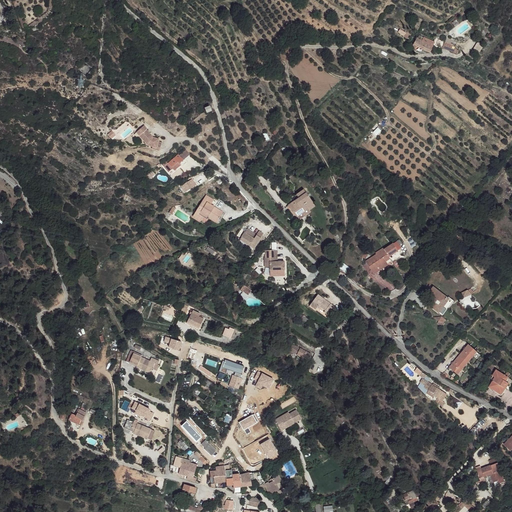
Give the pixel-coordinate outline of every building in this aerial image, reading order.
[(423,41),(417,38),(415,44),(420,47),(423,41)] [(435,43),(425,38),(423,41),(420,47),(430,53),(435,43)] [(446,42),(443,49),(450,51),(452,48),(453,45),(446,42)] [(472,51),(478,55),(484,45),(477,42),(472,51)] [(144,126),(139,130),(142,133),(140,135),(147,143),(146,144),(148,146),(152,147),(152,149),(159,151),(161,145),(158,143),(159,139),(153,137),(146,130),(147,129),(144,126)] [(139,130),(136,133),(146,144),(147,143),(140,135),(142,133),(139,130)] [(181,154),(186,160),(191,156),(187,150),(181,154)] [(173,168),(175,171),(181,165),(180,164),(184,161),(179,155),(171,161),(169,158),(162,164),(168,172),(173,168)] [(206,193),(199,203),(217,218),(222,209),(211,202),(213,197),(206,193)] [(297,200),(288,205),(295,218),(296,217),(308,210),(309,211),(314,209),(306,195),(299,198),(297,200)] [(81,207),(87,212),(92,205),(86,201),(81,207)] [(192,214),(200,219),(203,216),(206,217),(207,216),(216,221),(217,218),(199,203),(192,214)] [(309,211),(308,210),(296,217),(298,220),(310,213),(309,211)] [(256,236),(246,231),(242,238),(251,243),(256,236)] [(259,238),(256,236),(251,243),(242,238),(240,240),(253,248),(259,238)] [(253,248),(240,240),(239,243),(251,250),(253,248)] [(394,242),(385,248),(390,254),(399,248),(394,242)] [(385,248),(368,260),(373,268),(380,263),(382,265),(388,261),(386,257),(390,254),(385,248)] [(275,260),(263,260),(262,271),(268,271),(268,273),(283,273),(283,264),(275,264),(275,260)] [(344,264),(340,269),(346,274),(350,268),(344,264)] [(253,289),(244,283),(242,287),(250,292),(253,289)] [(449,299),(433,287),(429,293),(433,296),(428,303),(439,312),(449,299)] [(317,294),(308,305),(315,309),(318,306),(324,310),(323,312),(327,314),(333,305),(317,294)] [(189,306),(184,303),(178,314),(184,316),(189,306)] [(323,312),(324,310),(318,306),(315,309),(315,310),(325,317),(327,314),(323,312)] [(200,318),(192,314),(189,323),(201,328),(206,319),(201,316),(200,318)] [(229,329),(225,328),(223,335),(231,338),(235,329),(230,327),(229,329)] [(182,342),(171,338),(165,336),(164,342),(169,344),(168,347),(179,351),(182,342)] [(295,344),(290,341),(286,348),(305,359),(305,358),(309,360),(312,356),(294,345),(295,344)] [(476,352),(468,344),(448,368),(456,375),(476,352)] [(144,353),(137,349),(137,350),(135,354),(132,353),(129,359),(133,361),(133,360),(140,363),(139,365),(153,370),(155,364),(157,360),(160,361),(161,359),(155,356),(153,359),(143,354),(144,353)] [(244,366),(225,360),(225,361),(223,360),(219,371),(227,374),(228,369),(236,372),(234,375),(233,375),(229,386),(239,389),(242,378),(240,377),(244,366)] [(505,377),(492,370),(489,376),(491,377),(486,387),(498,394),(501,388),(503,389),(506,383),(503,381),(505,377)] [(274,380),(262,373),(258,371),(254,379),(258,381),(257,382),(255,386),(261,390),(263,386),(269,389),(274,380)] [(202,383),(200,386),(210,393),(212,390),(215,385),(205,378),(202,383)] [(446,392),(423,378),(420,382),(425,386),(424,388),(427,390),(426,393),(435,398),(436,396),(439,398),(437,402),(444,406),(446,402),(443,400),(448,393),(446,392)] [(139,404),(135,401),(131,409),(136,411),(135,413),(141,416),(141,415),(151,420),(154,413),(150,412),(151,410),(139,404)] [(72,414),(69,421),(80,426),(86,414),(78,410),(76,416),(72,414)] [(282,416),(284,418),(277,423),(282,431),(288,427),(287,425),(296,419),(298,421),(303,418),(298,410),(292,414),(290,411),(282,416)] [(253,415),(252,414),(239,422),(243,430),(244,430),(246,434),(251,431),(248,428),(257,423),(257,422),(258,421),(254,414),(253,415)] [(155,427),(150,425),(136,420),(135,421),(126,418),(123,424),(133,428),(132,430),(146,435),(151,437),(154,429),(155,427)] [(287,425),(288,427),(298,421),(296,419),(287,425)] [(201,437),(187,421),(182,426),(196,442),(201,437)] [(276,451),(269,439),(260,444),(266,456),(268,455),(270,459),(278,454),(276,451)] [(218,451),(207,440),(201,446),(213,457),(218,451)] [(206,460),(198,452),(193,457),(196,460),(199,457),(203,463),(206,460)] [(190,460),(177,456),(173,465),(180,467),(178,473),(187,476),(186,479),(195,481),(197,478),(193,477),(196,467),(189,464),(190,460)] [(499,469),(497,463),(481,469),(483,476),(499,469)] [(224,465),(216,466),(216,471),(211,472),(211,482),(214,481),(215,483),(227,482),(225,469),(224,465)] [(236,466),(231,466),(231,469),(233,485),(233,488),(241,487),(240,473),(239,468),(236,466)] [(231,469),(225,469),(227,482),(227,485),(233,485),(231,469)] [(504,481),(499,469),(483,476),(484,477),(490,475),(495,486),(500,485),(500,483),(504,481)] [(249,473),(240,473),(241,487),(251,487),(249,473)] [(272,485),(269,486),(272,497),(276,495),(283,492),(280,486),(282,485),(279,479),(271,482),(272,485)] [(269,486),(268,484),(259,489),(261,492),(264,490),(269,498),(272,497),(269,486)] [(184,485),(183,491),(194,494),(196,488),(184,485)] [(414,500),(409,492),(402,496),(405,501),(407,500),(412,508),(418,504),(415,500),(414,500)] [(262,499),(250,495),(248,505),(252,505),(253,502),(261,504),(262,499)] [(227,505),(226,510),(234,510),(235,501),(227,501),(227,505)] [(472,511),(476,507),(465,501),(462,506),(472,511)]
